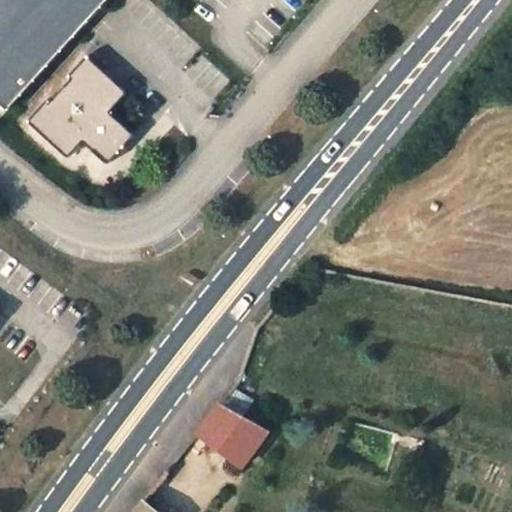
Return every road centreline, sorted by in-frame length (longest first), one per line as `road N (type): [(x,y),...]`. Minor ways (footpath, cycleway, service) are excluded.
road 1 (primary): [(459,0),(189,318),(50,511)]
road 2 (primary): [(82,511),(214,328),(486,0)]
road 3 (residential): [(343,0),(108,255),(0,167)]
